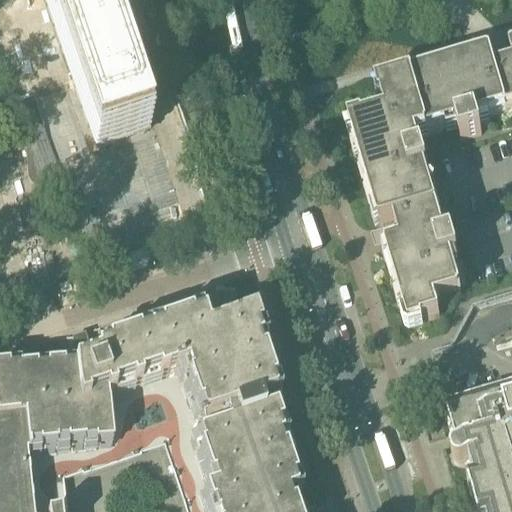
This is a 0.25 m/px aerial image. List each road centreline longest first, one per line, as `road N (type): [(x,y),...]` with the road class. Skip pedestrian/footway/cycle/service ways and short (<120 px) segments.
road 1 (residential): [(0,340),(285,244)]
road 2 (secondary): [(402,511),(310,236)]
road 3 (secondary): [(285,244),(372,511)]
road 4 (secondary): [(210,0),(285,244)]
road 5 (secondary): [(310,236),(257,78),(244,0)]
